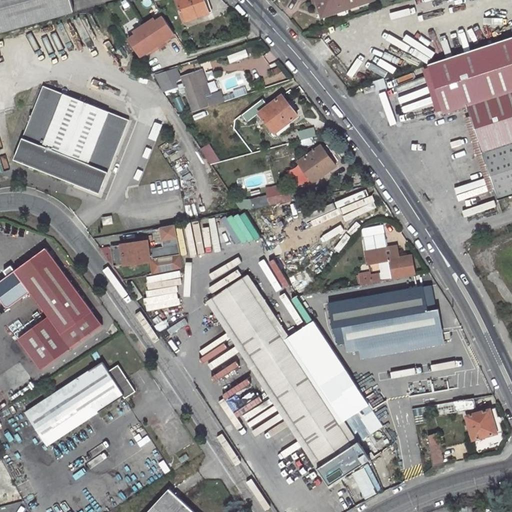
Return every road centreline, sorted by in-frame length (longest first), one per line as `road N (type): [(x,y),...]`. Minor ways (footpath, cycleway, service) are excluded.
road 1 (tertiary): [(246,0),(372,150),(471,303),(511,388)]
road 2 (unclassified): [(0,204),(44,210),(77,239),(264,511)]
road 3 (unknown): [(186,398),(200,356),(203,290),(244,264),(269,279),(351,404)]
road 4 (unknown): [(111,209),(138,160),(149,105),(113,82),(63,58),(21,72),(2,150)]
road 5 (unclassified): [(382,511),(511,469)]
